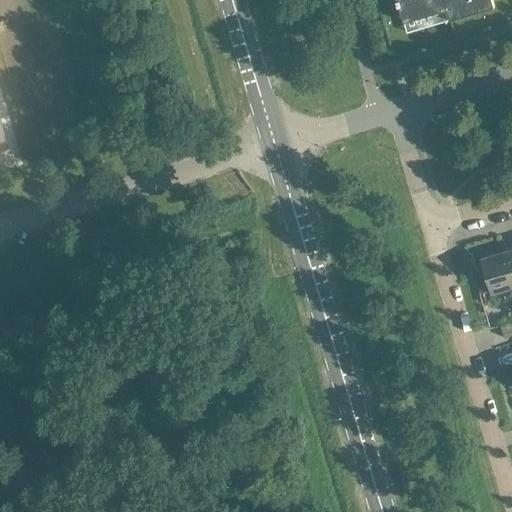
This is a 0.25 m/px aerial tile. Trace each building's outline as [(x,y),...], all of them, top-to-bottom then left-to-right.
[(430,8),(431,8),(428,0),(397,0),(397,1),(396,1),(397,6),(399,6),(404,22),(431,14),(430,8)] [(428,0),(431,8),(430,8),(431,14),(446,10),(449,20),(494,7),(491,0),(428,0)] [(491,293),(511,286),(511,276),(505,251),(481,259),(491,293)] [(492,317),(511,312),(511,292),(488,298),(492,317)] [(511,322),(500,326),(504,338),(511,335),(511,322)]
